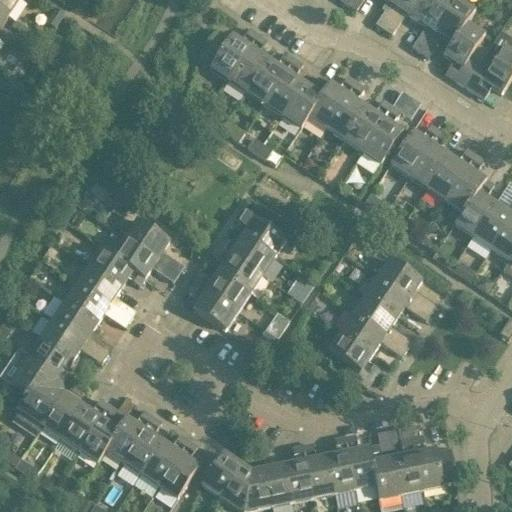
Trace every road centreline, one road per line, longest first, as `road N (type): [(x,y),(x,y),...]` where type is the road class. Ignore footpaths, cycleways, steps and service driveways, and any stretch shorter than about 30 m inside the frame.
road 1 (residential): [(508,138),(274,0)]
road 2 (residential): [(472,405),(303,424),(223,381)]
road 3 (residential): [(223,381),(155,335),(128,375),(197,421)]
